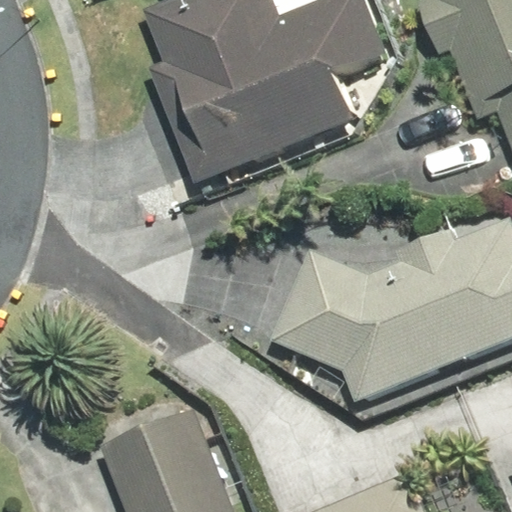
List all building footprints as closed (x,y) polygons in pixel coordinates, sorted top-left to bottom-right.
[(153,78),(200,199),(362,136),(348,99),(402,78),(371,0),(355,0),(285,27),(274,0),(204,0),(149,22),(168,72),(153,78)] [(511,0),(432,0),(436,10),(425,15),(446,69),(457,65),(480,126),(503,118),(511,141),(511,0)] [(352,386),(360,416),(511,356),(511,231),(460,252),(457,245),(406,265),(409,272),(374,286),(319,262),(277,353),(352,386)] [(236,511),(202,426),(109,463),(128,511),(236,511)] [(426,511),(416,488),(355,511),(426,511)]
